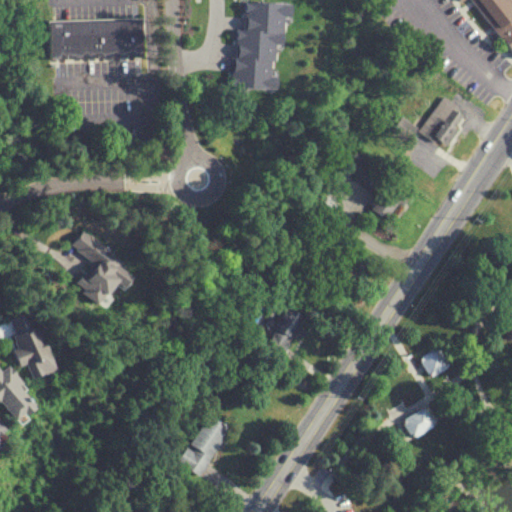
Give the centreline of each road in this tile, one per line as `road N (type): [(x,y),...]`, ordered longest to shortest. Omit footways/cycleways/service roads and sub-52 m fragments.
road 1 (residential): [(511,125),(257,511)]
road 2 (residential): [(168,0),(172,79),(196,179),(0,199)]
